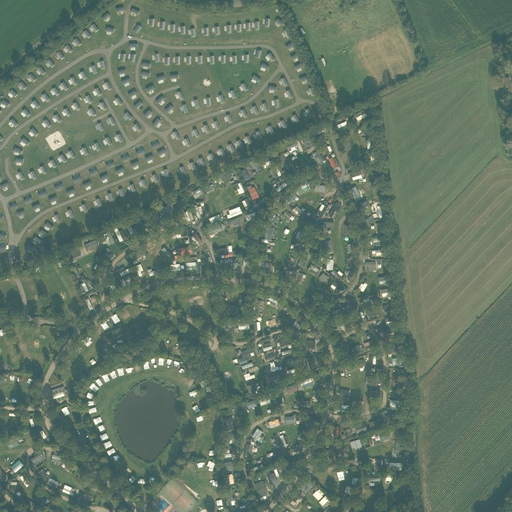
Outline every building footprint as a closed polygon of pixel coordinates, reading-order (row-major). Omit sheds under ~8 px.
[(358,121),(367,116),(364,110),(355,114),(358,121)] [(345,122),(337,125),(339,131),(347,128),(345,122)] [(295,141),(286,146),(289,153),(296,149),(294,146),(297,145),(295,141)] [(330,146),(327,147),(326,142),(321,144),(324,154),(332,151),(330,146)] [(332,168),(337,166),(332,157),(328,159),(332,168)] [(326,177),(333,174),(327,164),(321,167),(326,177)] [(275,178),(281,175),(278,167),(272,170),(275,178)] [(244,169),(239,171),(244,181),(249,179),(244,169)] [(230,172),(220,178),(222,181),(232,176),(230,172)] [(213,184),(204,188),(206,194),(215,190),(213,184)] [(248,189),(252,200),(258,198),(254,187),(248,189)] [(195,199),(203,194),(199,188),(192,192),(195,199)] [(288,196),(292,201),(297,197),(293,192),(288,196)] [(244,207),(250,205),(248,198),(242,200),(244,207)] [(329,216),(333,218),(336,212),(340,214),(343,206),(335,203),(329,216)] [(319,215),(318,217),(322,219),(327,207),(320,204),(316,214),(319,215)] [(227,219),(242,214),(239,206),(228,210),(229,214),(226,215),(227,219)] [(292,210),(298,216),(302,212),(297,206),(292,210)] [(269,220),(274,224),(279,217),(273,213),(269,220)] [(208,218),(210,224),(221,220),(218,214),(208,218)] [(233,223),(234,226),(240,224),(238,218),(229,220),(230,224),(233,223)] [(319,236),(326,234),(324,224),(316,226),(319,236)] [(206,230),(207,235),(222,229),(220,225),(206,230)] [(119,230),(115,232),(120,243),(126,240),(122,230),(119,231),(119,230)] [(103,234),(107,245),(114,242),(110,232),(103,234)] [(95,240),(83,245),(86,252),(98,247),(95,240)] [(153,240),(143,246),(147,252),(156,245),(153,240)] [(330,240),(322,242),(324,253),(333,251),(330,240)] [(68,249),(73,258),(81,255),(76,245),(68,249)] [(160,254),(169,259),(173,253),(163,247),(160,254)] [(218,255),(227,254),(226,247),(217,249),(218,255)] [(110,253),(108,255),(105,252),(100,257),(106,263),(113,256),(110,253)] [(376,270),(376,262),(365,262),(365,270),(376,270)] [(311,265),(307,270),(316,276),(320,270),(311,265)] [(125,266),(117,270),(121,277),(129,273),(125,266)] [(72,270),(76,279),(81,277),(76,267),(72,270)] [(341,276),(343,274),(338,270),(333,275),(340,282),(344,279),(341,276)] [(326,280),(328,281),(330,278),(323,273),(319,278),(325,282),(326,280)] [(329,286),(337,293),(342,288),(334,281),(329,286)] [(82,294),(89,291),(85,282),(78,285),(82,294)] [(359,289),(364,292),(368,284),(364,283),(364,284),(361,283),(359,289)] [(31,295),(33,300),(40,297),(38,291),(31,295)] [(90,310),(93,308),(88,298),(85,300),(90,310)] [(272,329),(280,327),(279,321),(270,323),(272,329)] [(306,341),(306,349),(315,349),(315,341),(306,341)] [(262,344),(263,351),(272,349),(271,343),(262,344)] [(350,347),(353,354),(362,351),(359,344),(350,347)] [(240,352),(242,358),(251,356),(249,349),(240,352)] [(356,362),(358,368),(366,365),(363,359),(356,362)] [(279,369),(278,366),(275,367),(273,361),(269,363),(271,368),(269,369),(270,372),(279,369)] [(350,364),(342,368),(344,374),(352,371),(350,364)] [(59,370),(57,375),(65,379),(67,375),(59,370)] [(254,374),(250,375),(249,373),(244,374),(246,381),(255,378),(254,374)] [(107,382),(110,380),(105,374),(102,377),(107,382)] [(100,387),(104,384),(99,378),(95,381),(100,387)] [(302,389),(313,384),(310,378),(300,382),(302,389)] [(249,394),(255,392),(254,390),(257,389),(255,383),(247,386),(249,394)] [(296,383),(285,387),(287,394),(298,390),(296,383)] [(63,387),(51,391),(52,395),(53,399),(55,403),(67,399),(66,395),(68,394),(66,390),(65,391),(63,387)] [(348,398),(349,390),(339,389),(338,397),(348,398)] [(281,394),(274,397),(277,405),(284,402),(281,394)] [(269,396),(258,400),(260,406),(271,402),(269,396)] [(255,400),(246,402),(248,409),(256,406),(255,400)] [(232,407),(235,414),(246,410),(243,403),(232,407)] [(225,431),(233,431),(233,418),(225,418),(225,431)] [(268,422),(269,428),(282,425),(280,418),(268,422)] [(355,425),(355,433),(367,431),(366,424),(355,425)] [(97,433),(104,430),(101,425),(95,428),(97,433)] [(256,428),(251,436),(257,440),(262,432),(256,428)] [(343,430),(345,436),(352,434),(350,428),(343,430)] [(379,433),(380,440),(390,439),(389,431),(379,433)] [(23,435),(25,441),(34,437),(32,432),(23,435)] [(99,436),(101,441),(108,438),(106,433),(99,436)] [(281,445),(288,444),(286,434),(279,435),(281,445)] [(15,438),(6,441),(8,448),(18,444),(15,438)] [(352,449),(361,446),(359,439),(350,442),(352,449)] [(110,441),(103,444),(105,449),(112,446),(110,441)] [(336,447),(338,456),(344,455),(343,453),(347,452),(345,445),(336,447)] [(29,460),(34,465),(44,457),(40,452),(29,460)] [(115,463),(120,457),(117,454),(112,459),(115,463)] [(15,473),(24,465),(19,459),(10,467),(15,473)] [(231,459),(224,460),(224,470),(232,470),(231,459)] [(123,461),(117,466),(120,470),(126,466),(123,461)] [(76,467),(71,462),(65,467),(70,473),(76,467)] [(37,473),(44,480),(48,475),(41,468),(37,473)] [(268,484),(276,483),(275,473),(266,474),(268,484)] [(226,475),(228,484),(234,483),(232,474),(226,475)] [(314,480),(319,485),(323,481),(318,476),(314,480)] [(306,493),(313,483),(304,477),(297,487),(306,493)] [(50,478),(47,483),(55,487),(58,482),(50,478)] [(326,481),(321,487),(325,490),(330,485),(326,481)] [(254,485),(259,497),(266,494),(262,482),(254,485)] [(278,483),(271,484),(272,491),(280,489),(278,483)] [(75,496),(77,489),(64,485),(62,492),(75,496)] [(231,488),(225,489),(226,506),(235,505),(235,500),(232,500),(231,488)] [(312,495),(318,500),(324,494),(319,488),(312,495)] [(289,499),(295,503),(302,493),(296,489),(289,499)] [(393,502),(401,499),(397,490),(390,493),(393,502)] [(318,502),(322,506),(328,500),(324,497),(318,502)] [(34,506),(31,501),(28,503),(25,499),(23,501),(29,510),(34,506)]
